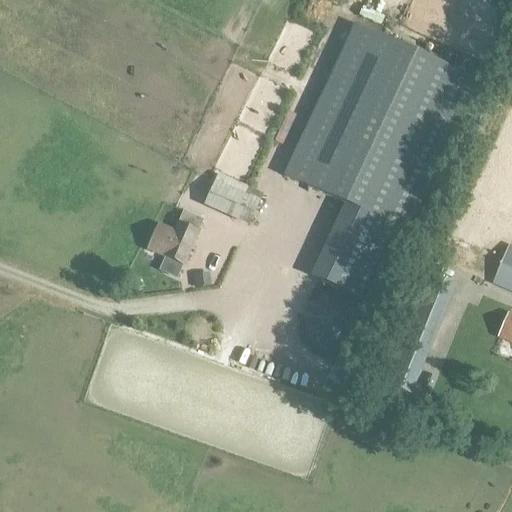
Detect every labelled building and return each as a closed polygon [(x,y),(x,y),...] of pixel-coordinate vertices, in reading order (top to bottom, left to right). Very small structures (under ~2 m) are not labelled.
[(356,26),(286,177),(345,204),(408,233),(477,82),(356,26)] [(511,145),(484,135),(466,180),(505,195),(496,218),(511,223),(511,145)] [(249,228),(263,195),(218,175),(203,208),(237,223),(234,229),(241,232),(245,226),(249,228)] [(345,204),(325,249),(387,278),(408,233),(345,204)] [(147,251),(184,267),(198,234),(197,234),(202,222),(183,213),(174,234),(158,227),(147,251)] [(511,250),(474,237),(475,234),(457,228),(445,263),(492,279),(490,284),(511,291),(511,250)] [(217,280),(244,288),(255,253),(227,245),(217,280)] [(427,274),(383,385),(410,397),(456,287),(427,274)] [(308,318),(307,326),(308,335),(312,343),(318,350),(326,354),(335,355),(344,354),(352,350),(358,343),(362,335),(364,326),(362,318),(358,310),(352,303),(344,299),(335,298),(326,299),(318,303),(312,310),(308,318)] [(511,315),(508,314),(497,339),(511,345),(511,315)] [(205,319),(204,328),(226,333),(228,323),(205,319)]
